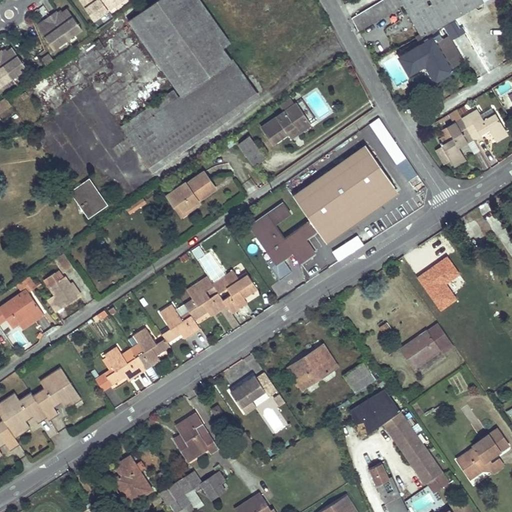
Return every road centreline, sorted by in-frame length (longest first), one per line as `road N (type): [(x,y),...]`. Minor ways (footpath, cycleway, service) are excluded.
road 1 (residential): [(0,501),(451,202)]
road 2 (residential): [(384,102),(0,369)]
road 3 (unknown): [(424,488),(396,450),(373,453),(391,511)]
road 4 (unknown): [(402,129),(511,61)]
road 5 (residential): [(451,202),(384,102)]
